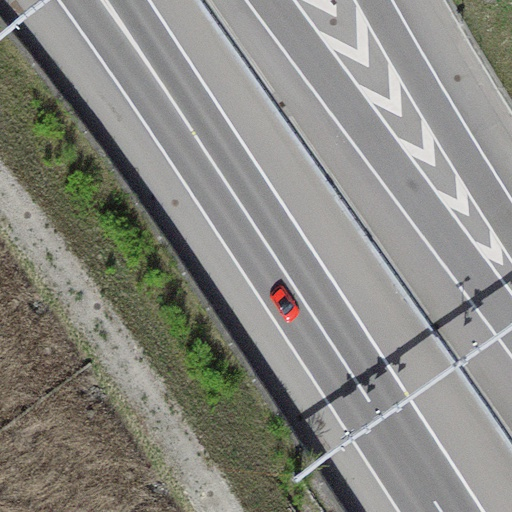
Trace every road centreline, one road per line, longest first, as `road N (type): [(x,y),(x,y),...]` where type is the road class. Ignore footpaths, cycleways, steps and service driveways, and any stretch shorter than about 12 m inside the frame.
road 1 (motorway): [(511,327),(267,0)]
road 2 (motorway): [(83,0),(272,253)]
road 3 (motorway): [(272,253),(442,511)]
road 4 (motorway): [(116,0),(272,253)]
road 5 (motorway): [(511,222),(379,0)]
